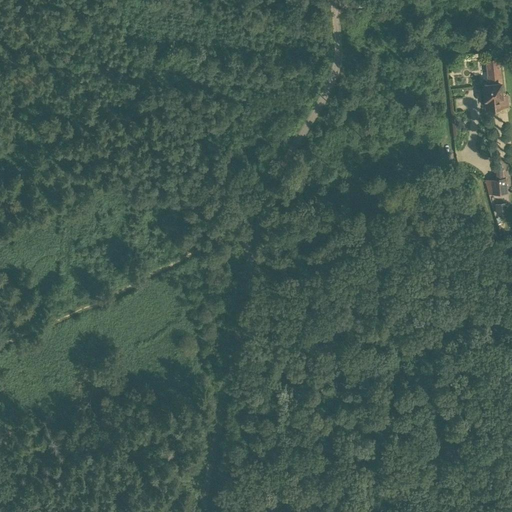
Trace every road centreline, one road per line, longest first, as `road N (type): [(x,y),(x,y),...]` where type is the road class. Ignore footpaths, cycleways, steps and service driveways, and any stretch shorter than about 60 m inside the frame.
road 1 (unclassified): [(202,511),(256,228),(337,61),(331,0)]
road 2 (track): [(256,228),(0,347)]
road 3 (unknown): [(447,159),(481,158),(493,147),(490,32)]
